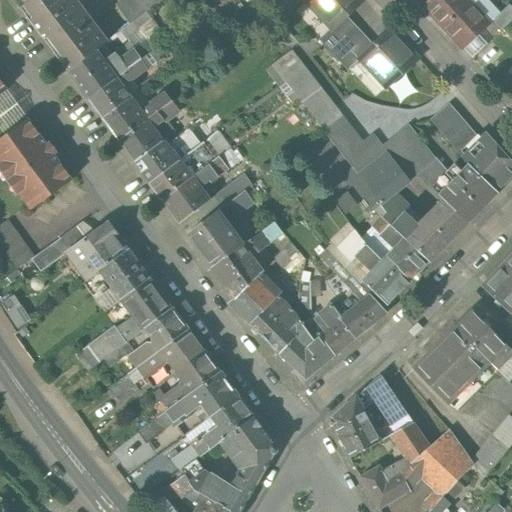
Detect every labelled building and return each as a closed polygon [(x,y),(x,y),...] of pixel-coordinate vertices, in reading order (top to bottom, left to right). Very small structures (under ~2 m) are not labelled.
[(105,42),(72,0),(27,0),(18,7),(67,71),(95,50),(105,42)] [(129,24),(161,0),(123,0),(115,6),(129,24)] [(362,0),(306,0),(306,1),(330,28),(331,29),(345,16),(363,0),(362,0)] [(468,2),(465,0),(421,0),(419,2),(441,27),(468,2)] [(468,2),(441,27),(463,50),(490,26),(468,2)] [(511,8),(509,6),(492,21),(501,31),(511,20),(511,8)] [(345,16),(331,29),(330,28),(318,39),(328,51),(355,26),(345,16)] [(355,26),(328,51),(347,72),(359,60),(358,59),(372,46),(355,26)] [(372,46),(358,59),(359,60),(384,88),(416,58),(390,30),(372,46)] [(132,48),(117,60),(124,70),(140,58),(137,54),(140,52),(137,47),(134,50),(132,48)] [(95,50),(67,71),(87,97),(124,70),(117,60),(108,67),(95,50)] [(290,51),(271,65),(284,81),(303,67),(290,51)] [(140,58),(124,70),(131,79),(147,68),(145,66),(149,63),(145,58),(142,61),(140,58)] [(303,67),(284,81),(297,98),(316,84),(303,67)] [(124,70),(87,97),(99,113),(126,93),(122,86),(131,79),(124,70)] [(341,117),(316,84),(297,98),(324,130),(341,117)] [(99,113),(118,138),(145,118),(126,93),(99,113)] [(170,100),(155,111),(163,120),(162,121),(164,123),(165,122),(179,112),(170,100)] [(478,145),(446,107),(428,122),(460,161),(478,145)] [(145,118),(118,138),(137,165),(175,137),(165,122),(164,123),(162,121),(163,120),(155,111),(145,118)] [(409,183),(371,135),(361,143),(341,117),(324,130),(379,205),(409,183)] [(26,119),(0,138),(0,164),(1,164),(20,190),(17,192),(30,209),(71,179),(26,119)] [(175,137),(137,165),(149,181),(178,160),(200,144),(187,128),(175,137)] [(465,169),(458,175),(452,168),(443,176),(430,162),(414,176),(436,208),(432,212),(453,238),(511,177),(511,169),(484,139),(478,145),(460,161),(458,163),(465,169)] [(200,144),(178,160),(185,169),(192,164),(194,164),(195,159),(208,149),(205,145),(203,141),(200,144)] [(218,156),(191,177),(198,186),(208,179),(209,181),(227,168),(223,163),(218,156)] [(185,169),(178,160),(149,181),(162,198),(191,177),(185,169)] [(198,186),(191,177),(162,198),(179,222),(208,200),(198,186)] [(228,198),(247,187),(240,177),(221,188),(228,198)] [(244,189),(216,210),(223,219),(235,210),(237,214),(253,202),(250,197),(244,189)] [(349,189),(335,197),(343,213),(358,205),(349,189)] [(350,227),(331,201),(325,206),(344,232),(350,227)] [(379,205),(352,233),(354,235),(362,243),(369,236),(383,221),(381,219),(385,214),(379,205)] [(432,212),(415,230),(393,207),(385,214),(381,219),(383,221),(394,232),(403,241),(428,264),(453,238),(432,212)] [(216,210),(186,232),(210,264),(240,243),(223,219),(216,210)] [(7,220),(0,225),(0,245),(17,269),(31,259),(34,257),(7,220)] [(107,221),(69,249),(70,251),(90,279),(99,272),(128,250),(107,221)] [(383,221),(369,236),(376,243),(372,246),(377,251),(394,232),(383,221)] [(274,222),(252,236),(258,244),(280,230),(274,222)] [(344,246),(340,249),(352,261),(357,256),(366,247),(362,243),(354,235),(344,246)] [(34,257),(31,259),(40,272),(70,251),(69,249),(60,238),(34,257)] [(275,258),(293,275),(309,258),(290,241),(275,258)] [(403,241),(381,263),(405,288),(428,264),(403,241)] [(240,243),(210,264),(234,300),(257,276),(261,271),(240,243)] [(381,263),(366,247),(357,256),(373,272),(363,282),(385,307),(405,288),(381,263)] [(128,250),(99,272),(120,301),(150,279),(128,250)] [(511,254),(499,268),(511,279),(511,254)] [(511,311),(511,279),(499,268),(479,288),(508,316),(511,311)] [(234,300),(231,304),(278,354),(294,339),(289,333),(299,322),(296,319),(290,310),(257,276),(234,300)] [(150,279),(120,301),(133,318),(125,324),(135,337),(144,330),(172,309),(150,279)] [(300,281),(289,279),(287,292),(298,293),(300,281)] [(319,282),(310,282),(311,303),(319,302),(319,282)] [(15,293),(2,301),(18,327),(30,319),(15,293)] [(369,298),(353,310),(368,328),(379,320),(368,309),(376,305),(369,298)] [(320,314),(319,315),(328,328),(339,321),(341,319),(331,305),(323,311),(320,314)] [(172,309),(144,330),(150,338),(151,343),(146,344),(134,353),(129,357),(137,368),(188,330),(172,309)] [(341,319),(339,321),(354,339),(368,328),(353,310),(341,319)] [(506,346),(473,311),(455,328),(489,363),(497,371),(498,371),(508,381),(511,377),(511,351),(507,346),(506,346)] [(328,328),(319,336),(333,356),(354,339),(339,321),(328,328)] [(313,340),(299,322),(289,333),(294,339),(278,354),(303,380),(333,356),(319,336),(313,340)] [(114,328),(87,347),(99,363),(103,360),(118,349),(126,344),(114,328)] [(455,328),(413,370),(447,404),(489,363),(455,328)] [(188,330),(137,368),(144,378),(163,364),(164,362),(170,364),(176,372),(204,352),(188,330)] [(126,344),(118,349),(125,357),(129,357),(134,353),(127,343),(126,344)] [(87,347),(76,356),(88,372),(99,363),(87,347)] [(118,349),(103,360),(109,369),(125,357),(118,349)] [(204,352),(176,372),(182,380),(183,385),(177,386),(164,396),(173,407),(179,403),(219,373),(204,352)] [(219,373),(179,403),(187,414),(198,406),(204,407),(208,412),(202,417),(205,421),(212,416),(237,397),(219,373)] [(127,375),(108,389),(115,399),(134,385),(127,375)] [(413,425),(380,376),(366,389),(390,424),(385,428),(391,437),(413,425)] [(159,389),(149,396),(155,404),(161,400),(168,411),(173,407),(164,396),(159,389)] [(237,397),(212,416),(218,425),(217,431),(206,439),(212,448),(221,442),(253,419),(237,397)] [(381,442),(355,398),(331,420),(330,427),(349,459),(381,442)] [(168,411),(166,413),(173,423),(177,428),(190,418),(187,414),(179,403),(173,407),(168,411)] [(166,413),(157,419),(165,430),(173,423),(166,413)] [(486,482),(511,448),(511,419),(509,417),(473,464),(473,465),(486,482)] [(239,477),(255,486),(273,454),(274,446),(273,446),(253,418),(253,419),(221,442),(234,460),(230,463),(234,468),(238,465),(242,471),(239,477)] [(157,419),(139,432),(154,452),(172,439),(165,430),(157,419)] [(448,432),(430,448),(413,425),(391,437),(390,437),(411,468),(415,466),(422,480),(423,480),(435,493),(441,499),(457,482),(473,465),(473,464),(461,447),(448,432)] [(203,435),(191,443),(194,446),(201,456),(212,448),(206,439),(203,435)] [(194,446),(173,461),(180,471),(193,462),(201,456),(194,446)] [(230,491),(231,490),(202,473),(193,462),(180,471),(184,477),(194,491),(210,500),(230,511),(239,511),(246,500),(230,491)] [(390,468),(381,473),(378,467),(359,477),(379,510),(411,491),(422,480),(415,466),(411,468),(395,476),(390,468)] [(184,477),(171,487),(182,501),(194,491),(184,477)] [(255,486),(239,477),(231,490),(230,491),(246,500),(247,499),(255,486)] [(441,499),(438,503),(444,509),(464,488),(457,482),(441,499)] [(435,493),(424,502),(425,503),(422,507),(425,510),(427,507),(431,511),(438,503),(441,499),(435,493)] [(175,511),(164,499),(153,508),(156,511),(175,511)] [(230,511),(210,500),(197,511),(230,511)] [(493,501),(484,511),(504,511),(493,501)] [(438,503),(431,511),(441,511),(444,509),(438,503)]
